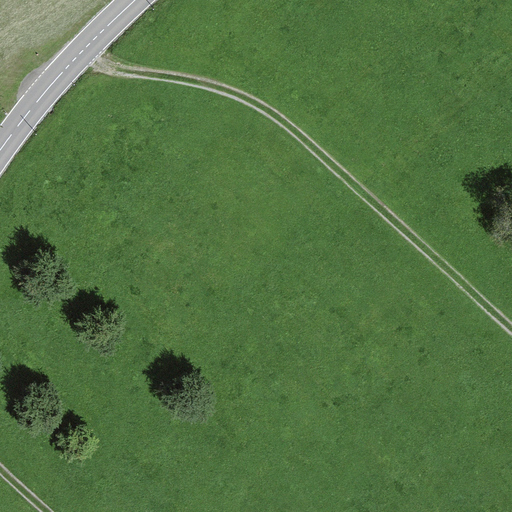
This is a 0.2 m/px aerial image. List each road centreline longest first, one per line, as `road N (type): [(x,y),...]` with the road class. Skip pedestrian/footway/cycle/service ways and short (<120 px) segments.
road 1 (track): [(511,328),(305,137),(249,96),(102,65),(85,49)]
road 2 (tertiary): [(0,152),(44,93),(137,0)]
